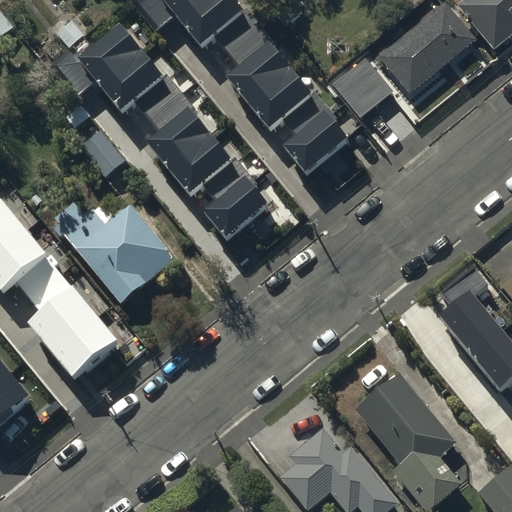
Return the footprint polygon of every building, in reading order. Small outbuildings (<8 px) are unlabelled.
[(247,19),(230,0),(165,0),(160,4),(310,182),(351,148),(335,129),(339,126),(318,100),(313,103),(273,55),(279,50),(250,16),(247,19)] [(478,39),(445,0),(379,55),(410,93),(478,39)] [(511,0),(464,0),(459,4),(494,49),(511,34),(511,0)] [(0,36),(14,26),(0,8),(0,36)] [(124,29),(78,67),(229,249),(272,213),(255,192),(263,189),(239,160),(235,163),(199,121),(206,115),(171,73),(164,78),(124,29)] [(395,90),(365,57),(334,84),(364,118),(395,90)] [(74,202),(50,222),(121,305),(178,257),(131,202),(117,215),(105,201),(95,209),(92,207),(84,214),(74,202)] [(0,293),(6,300),(21,286),(51,321),(35,334),(78,384),(119,349),(76,299),(70,304),(43,272),(52,264),(5,210),(0,212),(0,211),(0,293)] [(511,275),(502,284),(511,296),(511,275)] [(484,293),(475,281),(441,309),(451,322),(444,328),(504,400),(506,398),(511,404),(511,351),(472,303),(484,293)] [(0,367),(0,433),(33,407),(0,367)] [(401,371),(357,406),(401,463),(393,469),(427,511),(462,483),(440,455),(457,441),(401,371)] [(388,511),(400,502),(351,445),(344,451),(323,427),(290,456),(296,464),(281,477),(310,511),(332,492),(349,511),(351,511),(360,505),(365,511),(388,511)] [(511,511),(511,467),(510,466),(478,493),(494,511),(511,511)]
